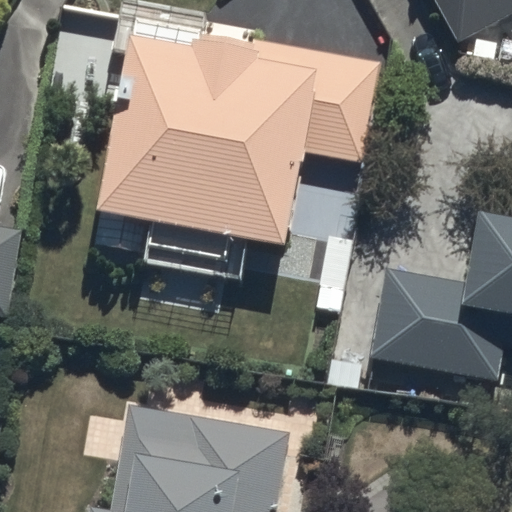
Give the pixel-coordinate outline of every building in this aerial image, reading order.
[(511,0),(431,0),(462,57),(511,30),(511,0)] [(201,77),(140,65),(135,91),(126,89),(118,128),(126,130),(104,243),(295,279),(316,167),(365,176),(384,76),(256,52),(254,61),(206,52),(201,77)] [(0,331),(13,334),(29,243),(0,237),(0,331)] [(477,300),(392,285),(375,375),(502,398),(508,361),(511,361),(511,246),(488,242),(477,300)] [(116,511),(283,511),(294,447),(133,419),(116,511)]
